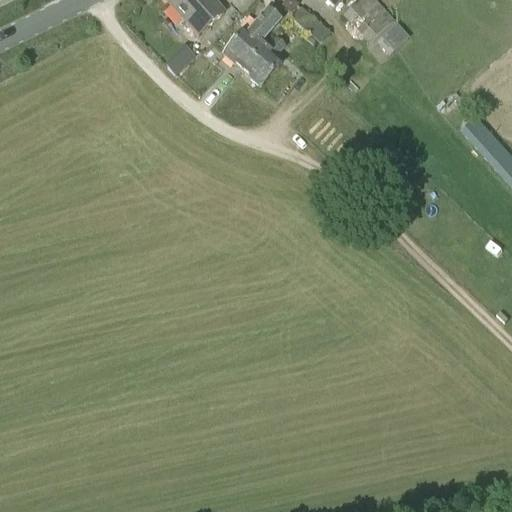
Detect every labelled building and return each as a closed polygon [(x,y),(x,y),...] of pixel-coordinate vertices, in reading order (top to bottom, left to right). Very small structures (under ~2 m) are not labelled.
[(162,0),(197,40),(223,17),(208,0),(162,0)] [(323,0),(334,11),(344,0),(323,0)] [(359,0),(341,17),(368,46),(394,22),(372,0),(359,0)] [(306,42),(313,48),(316,45),(319,48),(329,36),(300,11),(290,22),(309,39),(306,42)] [(222,59),(241,75),(262,52),(259,50),(280,24),(265,12),(244,37),(242,35),(222,59)] [(377,46),(388,58),(408,40),(397,28),(377,46)] [(262,52),(241,75),(260,91),(280,67),(274,62),(285,49),(276,42),(265,54),(262,52)] [(174,63),(166,71),(175,79),(183,71),(174,63)] [(476,122),(473,125),(460,136),(461,137),(511,193),(511,159),(477,121),(476,122)]
